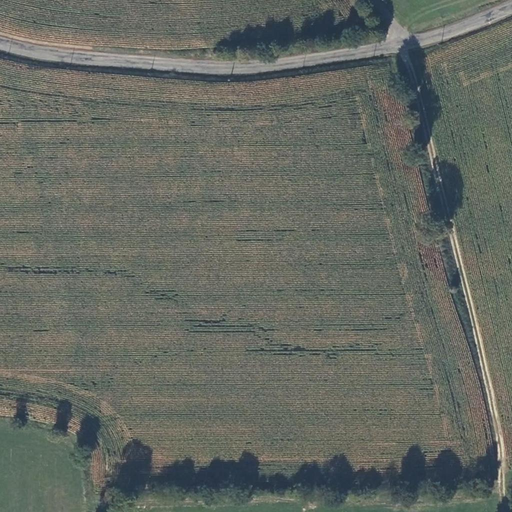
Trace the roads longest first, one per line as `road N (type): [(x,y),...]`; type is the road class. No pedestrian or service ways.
road 1 (track): [(508,511),(404,43)]
road 2 (tertiary): [(404,43),(196,65),(0,42)]
